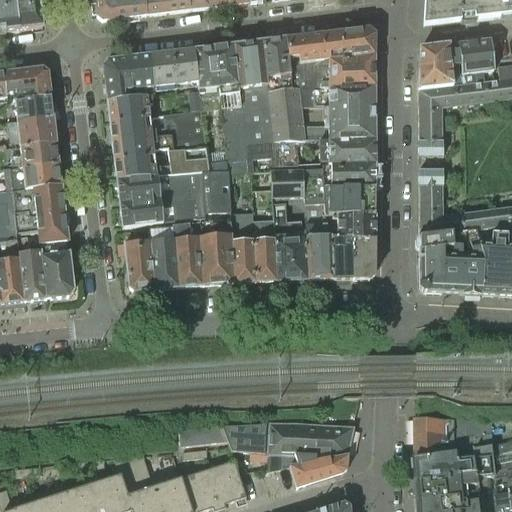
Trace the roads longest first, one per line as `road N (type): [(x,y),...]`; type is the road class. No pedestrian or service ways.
road 1 (residential): [(395,9),(71,48)]
road 2 (residential): [(106,331),(71,48)]
road 3 (residential): [(106,331),(388,319)]
road 4 (tertiary): [(388,319),(392,44)]
road 5 (tertiary): [(381,472),(388,319)]
road 6 (residential): [(388,319),(511,319)]
road 7 (residential): [(381,472),(266,511)]
road 8 (residential): [(392,44),(511,29)]
